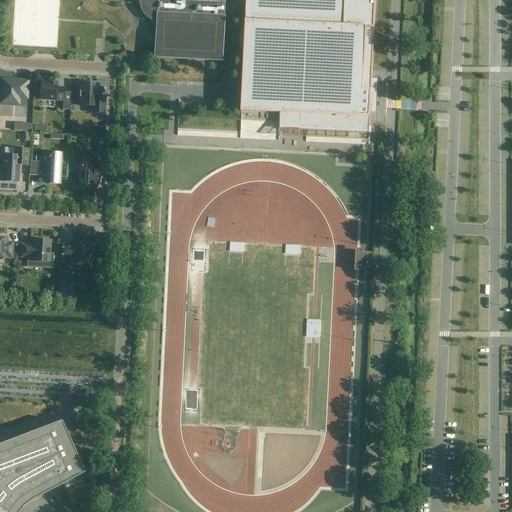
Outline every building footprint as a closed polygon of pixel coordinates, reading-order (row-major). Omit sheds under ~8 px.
[(142,0),(142,3),(143,7),(145,11),(147,14),(150,17),(153,19),(157,20),(155,58),(156,58),(223,62),(226,17),(225,17),(225,0),(142,0)] [(246,0),(241,120),(279,122),(279,125),(279,130),(295,131),(369,134),(370,107),(375,107),(375,104),(375,101),(371,101),(375,0),(246,0)] [(27,99),(28,81),(2,79),(1,103),(19,104),(19,98),(27,99)] [(41,82),(40,100),(63,101),(64,88),(56,88),(57,82),(41,82)] [(97,97),(98,84),(80,83),(79,106),(96,107),(96,113),(104,114),(105,97),(97,97)] [(29,131),(30,124),(14,123),(13,130),(29,131)] [(3,155),(2,181),(18,182),(19,165),(27,165),(28,149),(15,149),(14,156),(3,155)] [(49,159),(49,164),(46,164),(46,162),(37,162),(30,161),(29,175),(36,176),(36,175),(39,176),(39,170),(46,170),(46,169),(49,169),(48,184),(60,185),(62,153),(49,153),(49,156),(48,156),(48,159),(49,159)] [(76,171),(76,178),(78,178),(78,186),(95,186),(96,170),(104,170),(104,156),(91,155),(91,163),(79,162),(79,171),(76,171)] [(0,260),(2,261),(2,258),(5,258),(12,258),(13,243),(6,243),(6,238),(0,237),(0,260)] [(21,244),(21,257),(32,258),(32,261),(49,262),(50,241),(33,240),(33,245),(21,244)] [(92,257),(93,250),(92,250),(92,251),(90,250),(90,243),(74,242),(74,245),(63,245),(62,259),(73,260),(73,263),(89,264),(90,256),(92,256),(92,257)] [(301,258),(301,247),(287,247),(287,258),(301,258)] [(366,269),(378,269),(378,255),(366,254),(367,250),(361,250),(360,272),(366,273),(366,269)] [(72,296),(73,292),(73,286),(58,285),(58,295),(72,296)] [(323,322),(311,322),(310,340),(322,340),(323,322)] [(399,364),(399,353),(389,353),(389,364),(399,364)] [(0,511),(18,511),(21,509),(22,508),(27,504),(33,500),(37,498),(43,495),(84,473),(63,427),(60,421),(25,435),(4,443),(0,444),(0,511)] [(92,475),(87,478),(87,479),(91,486),(96,484),(92,475)]
